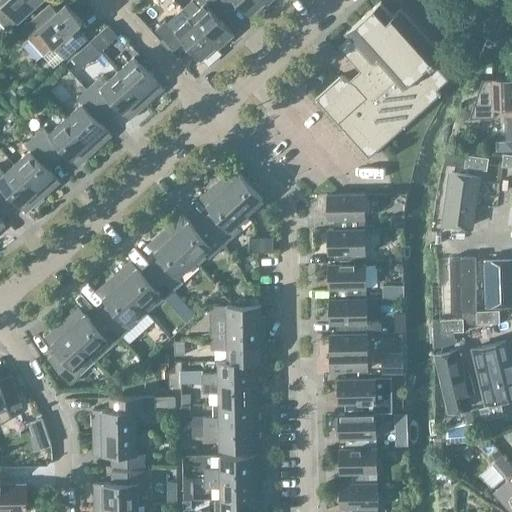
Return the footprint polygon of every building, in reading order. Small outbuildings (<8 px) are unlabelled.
[(0,0),(0,33),(0,34),(6,28),(7,30),(40,0),(0,0)] [(218,48),(234,34),(215,13),(224,5),(219,0),(191,0),(182,8),(190,16),(216,46),(218,48)] [(235,0),(250,15),(265,2),(265,1),(264,0),(219,0),(224,5),(229,0),(235,0)] [(345,33),(349,38),(339,47),(360,70),(350,80),(342,74),(316,98),(369,157),(442,92),(438,88),(449,78),(433,61),(443,52),(402,7),(394,14),(381,0),(345,33)] [(30,36),(28,38),(44,56),(55,46),(66,58),(84,42),(73,30),(83,21),(67,4),(57,12),(49,3),(22,28),(30,36)] [(216,46),(190,16),(174,30),(165,20),(155,29),(174,50),(184,41),(201,60),(216,46)] [(90,41),(100,51),(117,35),(108,25),(90,41)] [(135,56),(118,71),(146,103),(163,88),(135,56)] [(108,80),(103,75),(87,89),(106,110),(115,102),(130,119),(146,103),(118,71),(108,80)] [(493,117),(493,109),(505,109),(506,116),(511,116),(511,77),(492,78),(483,78),(468,117),(493,117)] [(97,118),(106,110),(87,89),(78,98),(82,103),(66,118),(95,150),(112,135),(97,118)] [(44,127),(35,136),(54,157),(63,149),(78,165),(95,150),(66,118),(49,133),(44,127)] [(43,196),(60,181),(45,165),(54,157),(35,136),(26,144),(31,150),(14,164),(43,196)] [(466,154),(464,166),(486,169),(487,157),(466,154)] [(511,154),(504,154),(502,166),(511,167),(511,154)] [(0,168),(0,198),(8,191),(26,212),(43,196),(14,164),(4,173),(0,168)] [(234,167),(217,182),(246,214),(263,199),(234,167)] [(511,171),(503,170),(495,225),(511,226),(511,171)] [(449,171),(441,223),(473,228),(481,175),(449,171)] [(215,214),(207,222),(225,243),(240,230),(235,224),(246,214),(217,182),(200,197),(215,214)] [(335,218),(335,229),(365,228),(365,218),(365,194),(328,194),(328,218),(335,218)] [(204,253),(208,258),(216,251),(225,243),(207,222),(198,230),(183,213),(166,229),(194,261),(204,253)] [(366,263),(365,252),(365,228),(335,229),(328,229),(329,253),(335,253),(336,264),(366,263)] [(164,261),(155,269),(173,289),(183,281),(178,276),(194,261),(166,229),(149,244),(164,261)] [(249,238),(250,252),(274,251),(273,237),(249,238)] [(462,258),(450,258),(451,311),(463,311),(476,310),(476,257),(462,257),(462,258)] [(511,259),(485,260),(486,306),(511,305),(511,259)] [(131,260),(114,275),(143,307),(153,298),(158,304),(165,298),(164,298),(173,289),(155,269),(146,277),(131,260)] [(336,288),(336,298),(367,298),(366,287),(366,263),(336,264),(329,264),(329,288),(336,288)] [(112,307),(103,315),(122,336),(147,313),(143,307),(114,275),(97,290),(112,307)] [(381,324),(379,322),(367,322),(367,298),(336,298),(330,299),(330,323),(337,322),(337,333),(367,333),(381,333),(381,324)] [(228,304),(211,305),(212,339),(266,338),(266,316),(228,316),(228,304)] [(62,322),(91,354),(96,359),(122,336),(103,315),(94,323),(79,306),(62,322)] [(499,310),(477,310),(478,323),(499,322),(499,310)] [(463,318),(440,319),(440,332),(463,331),(463,318)] [(81,363),(91,354),(62,322),(45,337),(60,354),(52,361),(49,358),(48,358),(70,382),(85,369),(81,363)] [(367,333),(337,333),(330,333),(331,357),(337,357),(338,369),(368,369),(368,357),(367,333)] [(267,361),(266,338),(212,339),(212,349),(228,349),(228,360),(228,362),(257,361),(267,361)] [(511,367),(506,343),(505,344),(492,347),(492,344),(475,349),(478,362),(467,364),(463,371),(465,379),(472,383),(483,381),(488,402),(499,399),(500,403),(503,415),(511,413),(511,367)] [(445,412),(467,407),(455,350),(433,355),(445,412)] [(402,372),(402,353),(382,353),(382,372),(402,372)] [(203,373),(203,383),(258,382),(257,361),(228,362),(228,360),(219,360),(219,373),(203,373)] [(0,423),(8,420),(11,416),(9,410),(22,405),(13,378),(0,382),(0,423)] [(345,403),(346,413),(376,413),(375,402),(375,378),(338,379),(339,403),(345,403)] [(258,403),(258,382),(203,383),(203,392),(219,392),(220,404),(258,403)] [(115,397),(115,408),(93,409),(93,432),(137,431),(136,418),(141,418),(143,415),(143,409),(155,408),(155,396),(111,397),(115,397)] [(196,416),(196,426),(204,426),(258,425),(258,403),(220,404),(220,416),(196,416)] [(500,403),(479,408),(482,420),(503,415),(500,403)] [(466,411),(443,417),(446,429),(468,423),(466,411)] [(346,413),(339,413),(339,415),(333,415),(333,428),(336,428),(336,438),(346,437),(346,448),(377,447),(376,437),(376,413),(346,413)] [(51,444),(42,417),(31,421),(36,436),(32,437),(36,449),(51,444)] [(204,426),(196,426),(192,426),(192,436),(220,435),(220,448),(259,448),(258,425),(204,426)] [(408,445),(407,429),(395,429),(396,445),(408,445)] [(137,454),(137,431),(93,432),(94,454),(116,454),(116,465),(112,465),(112,466),(144,466),(144,453),(137,454)] [(347,472),(347,483),(377,482),(377,471),(377,447),(346,448),(340,448),(340,472),(347,472)] [(221,467),(205,468),(197,468),(197,478),(205,477),(259,476),(259,454),(221,454),(221,467)] [(1,484),(1,470),(0,470),(0,511),(27,511),(26,484),(1,484)] [(144,470),(112,470),(112,482),(94,482),(95,505),(138,505),(138,491),(145,491),(144,470)] [(260,498),(259,476),(205,477),(205,487),(221,487),(221,499),(260,498)] [(377,511),(378,506),(377,491),(377,482),(347,483),(340,483),(341,507),(347,507),(347,511),(377,511)] [(206,511),(205,511),(259,511),(260,498),(221,499),(221,511),(206,511)]
